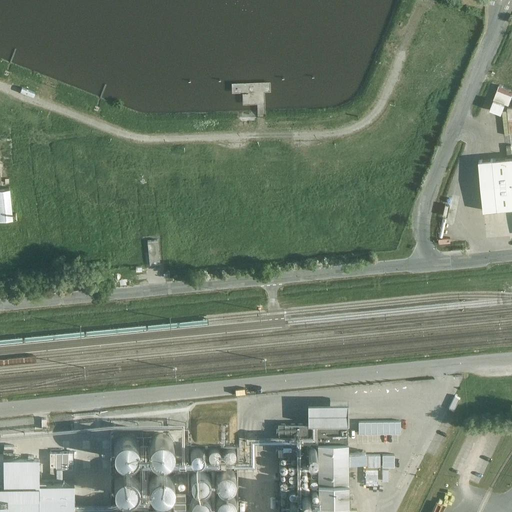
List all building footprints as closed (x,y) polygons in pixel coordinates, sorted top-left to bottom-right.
[(432,23),(424,19),(416,41),(424,44),(422,49),(453,62),(465,31),(434,19),(432,23)] [(490,108),(507,114),(511,99),(511,64),(507,63),(503,63),(498,76),(498,85),(490,108)] [(511,157),(479,160),(484,211),(511,207),(511,157)] [(11,188),(0,188),(0,215),(0,220),(14,218),(11,188)] [(159,240),(148,241),(151,264),(161,263),(159,240)] [(352,511),(351,425),(353,424),(353,404),(312,403),(312,424),(280,424),(280,435),(248,435),(248,447),(197,447),(195,511),(242,511),(242,469),(256,469),(257,443),(281,443),(280,511),(352,511)] [(362,420),(362,432),(393,432),(393,420),(362,420)] [(384,466),(384,454),(367,454),(367,466),(384,466)]
